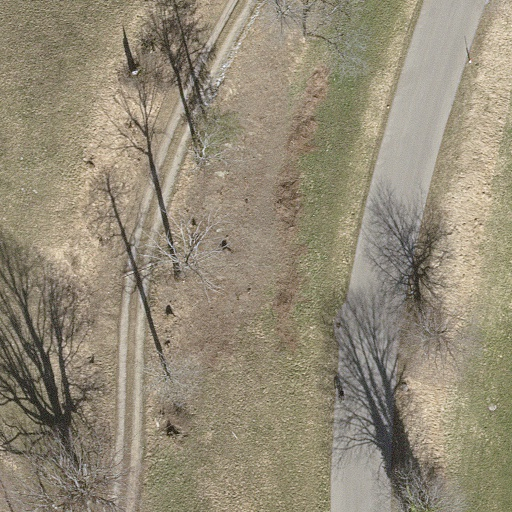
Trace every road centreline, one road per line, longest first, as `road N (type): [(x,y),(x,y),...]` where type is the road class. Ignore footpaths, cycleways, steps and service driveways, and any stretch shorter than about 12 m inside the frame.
road 1 (track): [(125,511),(134,314),(150,220),(180,131),(246,0)]
road 2 (tertiary): [(457,0),(413,134),(377,308),(366,511)]
